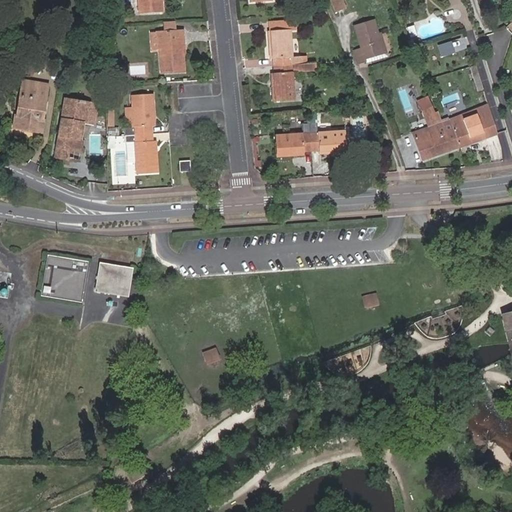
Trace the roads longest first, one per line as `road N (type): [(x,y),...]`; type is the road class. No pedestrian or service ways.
road 1 (tertiary): [(511,182),(244,205)]
road 2 (residential): [(244,205),(221,0)]
road 3 (tertiary): [(160,211),(90,203),(0,164)]
road 4 (tertiary): [(0,209),(73,220),(160,211)]
